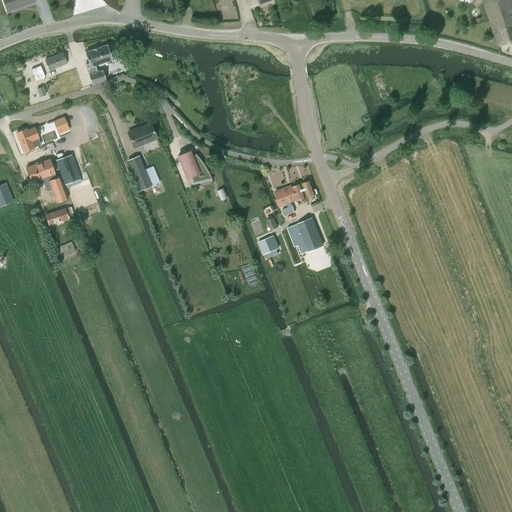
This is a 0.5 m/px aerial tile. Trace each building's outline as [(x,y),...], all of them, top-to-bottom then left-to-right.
[(2,0),(7,12),(34,3),(32,0),(2,0)] [(499,47),(511,42),(511,6),(510,0),(487,0),(485,1),(499,47)] [(109,51),(107,45),(85,52),(89,64),(85,65),(88,75),(92,85),(105,80),(102,70),(97,72),(95,66),(112,60),(111,59),(114,58),(111,51),(109,51)] [(48,71),(66,64),(62,54),(44,61),(48,71)] [(45,77),(40,66),(30,70),(35,81),(45,77)] [(39,97),(45,95),(42,87),(36,90),(39,97)] [(64,117),(53,122),(55,128),(67,123),(64,117)] [(134,148),(157,139),(151,124),(128,133),(134,148)] [(26,129),(16,133),(24,152),(33,148),(41,145),(38,138),(34,128),(27,131),(26,129)] [(212,181),(208,171),(202,162),(195,154),(195,155),(192,157),(190,152),(178,157),(186,178),(190,177),(193,183),(211,179),(212,181)] [(140,191),(151,186),(138,156),(127,161),(140,191)] [(49,159),(26,168),(31,182),(41,178),(46,176),(51,190),(56,203),(67,198),(60,177),(56,179),(54,174),(49,159)] [(310,181),(292,187),(297,200),(296,200),(297,201),(317,194),(315,189),(314,190),(310,181)] [(0,206),(11,202),(4,184),(0,185),(0,206)] [(287,188),(275,192),(280,206),(286,204),(287,208),(282,209),(285,215),(294,212),(292,206),(291,206),(290,203),(296,200),(297,200),(292,187),(287,189),(287,188)] [(217,191),(221,201),(226,199),(222,189),(217,191)] [(65,209),(45,215),(48,225),(68,218),(65,209)] [(267,221),(271,230),(277,228),(273,218),(267,221)] [(298,224),(305,243),(309,252),(323,246),(315,227),(311,218),(307,220),(305,221),(298,224)] [(295,247),(305,243),(298,224),(287,228),(295,247)] [(278,246),(273,236),(257,243),(261,253),(278,246)] [(71,243),(60,247),(64,257),(75,252),(71,243)]
